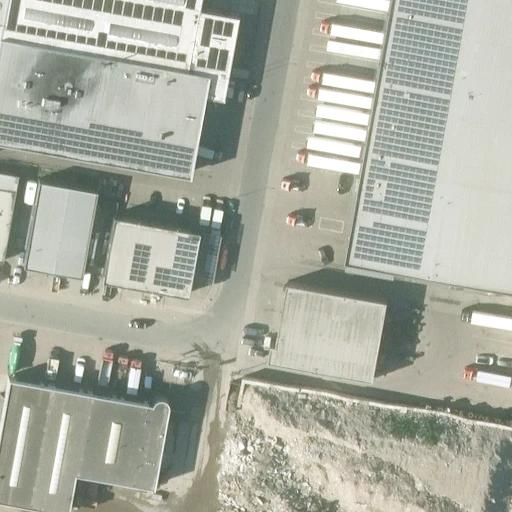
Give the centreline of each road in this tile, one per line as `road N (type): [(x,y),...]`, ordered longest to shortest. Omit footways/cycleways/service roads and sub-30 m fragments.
road 1 (unclassified): [(223,347),(287,0)]
road 2 (unclassified): [(223,347),(0,309)]
